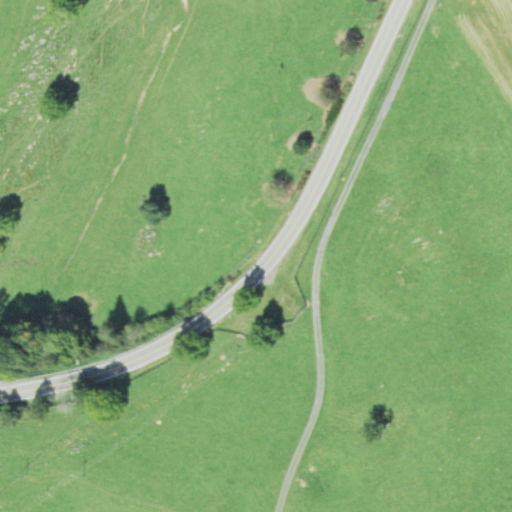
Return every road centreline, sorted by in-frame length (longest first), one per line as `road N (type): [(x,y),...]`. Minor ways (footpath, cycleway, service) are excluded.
road 1 (primary): [(0,393),(75,381),(147,357),(239,289),(280,248),(313,193),(403,0)]
road 2 (track): [(278,511),(321,375),(314,278),(322,245),(431,0)]
